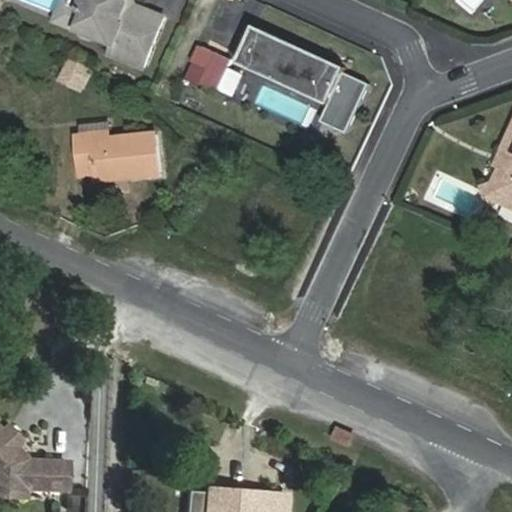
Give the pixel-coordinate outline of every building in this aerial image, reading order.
[(54,22),(78,31),(84,13),(79,11),(83,0),(70,0),(69,5),(62,2),(54,22)] [(83,0),(79,11),(84,13),(78,31),(82,38),(88,40),(95,39),(112,46),(108,56),(141,69),(161,20),(127,5),(124,0),(83,0)] [(241,63),(266,75),(283,38),(258,27),(241,63)] [(349,69),(283,38),(266,75),(332,105),(349,69)] [(62,83),(87,91),(98,59),(73,50),(62,83)] [(235,60),(218,52),(201,88),(217,96),(235,60)] [(98,139),(97,134),(79,135),(84,176),(99,174),(101,184),(163,175),(158,132),(113,137),(98,139)] [(511,136),(503,156),(506,160),(494,186),(500,203),(511,208),(511,136)] [(491,206),(500,203),(494,186),(485,190),(491,206)] [(0,472),(4,472),(3,494),(23,495),(23,486),(64,487),(65,459),(24,457),(24,455),(11,442),(18,436),(5,423),(0,427),(0,472)] [(354,446),(359,432),(340,426),(335,440),(354,446)] [(283,511),(284,499),(187,492),(186,511),(283,511)]
